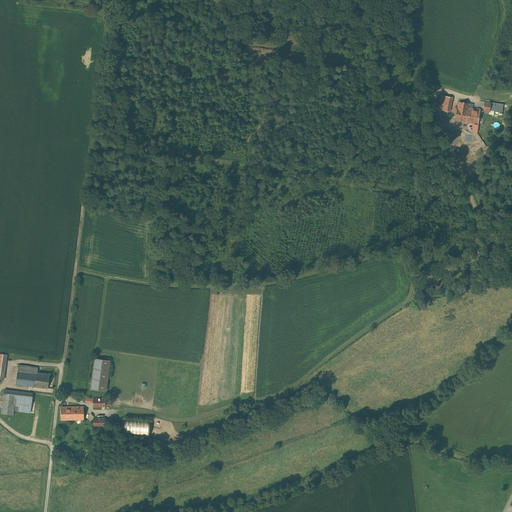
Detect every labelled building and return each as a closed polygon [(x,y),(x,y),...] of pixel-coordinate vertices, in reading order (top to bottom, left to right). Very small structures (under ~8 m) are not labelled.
[(251,48),(251,56),(266,56),(266,48),(251,48)] [(453,98),(440,95),(438,109),(450,111),(453,98)] [(490,113),(490,110),(491,102),(485,102),(483,111),(490,113)] [(504,105),(491,102),(490,110),(503,113),(504,105)] [(458,108),(456,120),(478,124),(480,111),(469,109),(469,110),(458,108)] [(110,361),(94,359),(90,388),(106,390),(110,361)] [(18,365),(16,384),(47,388),(49,374),(37,372),(38,367),(18,365)] [(33,393),(26,392),(4,389),(3,400),(14,402),(31,404),(32,398),(33,393)] [(105,406),(105,398),(93,398),(93,403),(93,406),(105,406)] [(14,402),(3,400),(1,413),(13,415),(13,410),(14,402)] [(31,404),(14,402),(13,410),(30,412),(31,404)] [(83,406),(60,407),(61,419),(83,419),(83,406)] [(105,417),(93,418),(93,426),(105,425),(105,417)] [(150,420),(124,418),(123,435),(149,437),(150,420)] [(185,441),(177,443),(178,449),(187,447),(185,441)]
